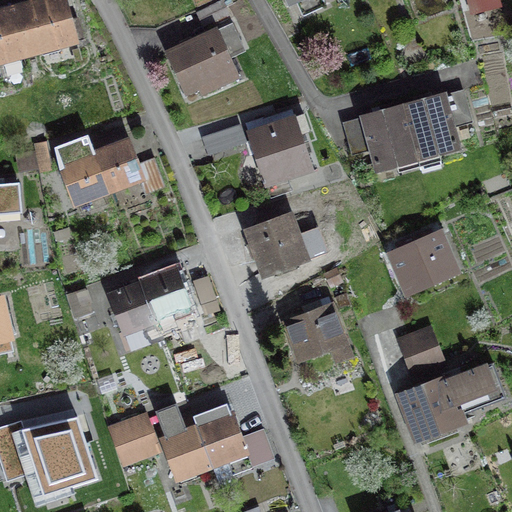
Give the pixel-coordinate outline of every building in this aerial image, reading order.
[(54,0),(51,0),(0,15),(0,68),(68,48),(54,0)] [(280,0),(286,10),(308,0),(280,0)] [(475,0),(478,11),(502,6),(500,0),(475,0)] [(222,5),(196,17),(202,30),(228,18),(222,5)] [(215,39),(163,60),(186,114),(238,93),(215,39)] [(439,96),(397,109),(413,164),(456,153),(439,96)] [(370,177),(413,164),(397,109),(354,121),(355,125),(341,129),(351,160),(364,156),(370,177)] [(301,124),(252,140),(269,193),(319,177),(301,124)] [(122,141),(89,154),(105,197),(139,184),(122,141)] [(70,211),(105,197),(89,154),(53,168),(70,211)] [(25,222),(24,191),(2,192),(3,223),(25,222)] [(298,217),(249,233),(266,283),(315,267),(298,217)] [(451,236),(394,259),(411,302),(469,279),(451,236)] [(177,270),(140,283),(158,335),(170,331),(168,324),(192,315),(177,270)] [(206,280),(192,285),(203,318),(217,313),(206,280)] [(143,340),(158,335),(140,283),(102,296),(118,342),(141,334),(143,340)] [(8,296),(20,341),(54,332),(53,326),(89,317),(82,292),(50,301),(45,286),(8,296)] [(0,345),(11,343),(1,296),(0,296),(0,345)] [(334,308),(287,326),(305,372),(352,354),(334,308)] [(394,343),(401,360),(435,348),(428,330),(394,343)] [(435,348),(401,360),(407,378),(442,365),(435,348)] [(448,380),(402,397),(422,449),(457,436),(451,419),(505,399),(495,373),(452,390),(448,380)] [(191,426),(207,471),(244,457),(227,412),(191,426)] [(159,456),(153,440),(143,416),(105,430),(121,470),(159,456)] [(20,425),(0,431),(0,452),(9,480),(36,471),(44,495),(95,479),(76,420),(23,437),(20,425)] [(153,440),(159,456),(170,485),(207,471),(191,426),(153,440)] [(264,426),(244,435),(257,465),(277,456),(264,426)]
